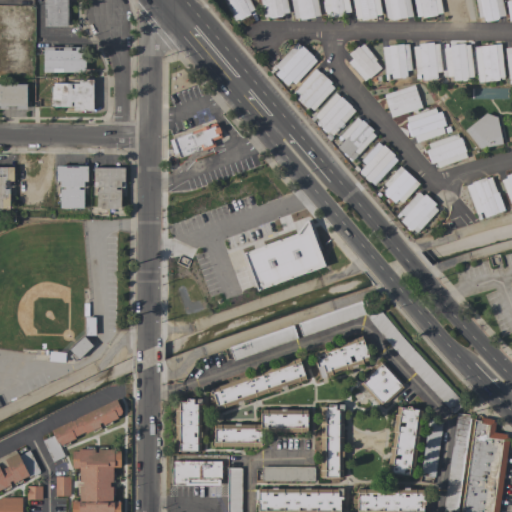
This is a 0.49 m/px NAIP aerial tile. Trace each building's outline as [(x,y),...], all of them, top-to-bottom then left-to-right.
[(66,0),(66,26),(43,26),(43,17),(45,17),(45,9),(43,9),(43,0),(66,0)] [(248,0),(253,9),(248,12),(249,14),(238,20),(238,19),(233,21),(222,0),(248,0)] [(285,0),(288,12),(282,14),(282,15),(281,15),(281,16),(269,18),(269,17),(268,17),(268,16),(263,17),(259,0),(285,0)] [(289,0),(316,0),(319,15),(313,16),(313,17),(312,17),(312,18),(302,20),(302,19),(299,20),(299,18),(293,19),(289,0)] [(322,0),(347,0),(349,12),(343,13),(343,15),(331,17),(331,16),(326,17),(322,0)] [(351,0),(377,0),(380,14),(374,15),(375,17),(374,17),(374,19),(362,21),(361,20),(360,20),(360,18),(355,19),(351,0)] [(381,0),(408,0),(412,16),(391,20),(385,18),(381,0)] [(439,0),(442,13),(436,13),(436,14),(421,17),(421,16),(415,17),(412,0),(439,0)] [(470,0),(473,14),(467,15),(467,16),(467,18),(456,19),(456,18),(455,19),(455,17),(450,18),(446,0),(470,0)] [(501,0),(504,15),(497,16),(498,18),(496,18),(497,20),(485,22),(484,20),(483,21),(482,16),(477,17),(474,0),(501,0)] [(503,1),(508,22),(511,21),(511,0),(509,0),(503,1)] [(294,84),(290,81),(286,86),(274,74),(278,70),(276,68),(273,70),(271,68),(274,64),(274,65),(295,42),(300,46),(301,46),(312,57),(315,60),(294,84)] [(435,72),(436,79),(434,79),(434,80),(430,81),(430,79),(422,80),(421,74),(419,74),(419,78),(415,79),(412,47),(417,46),(417,44),(432,42),(432,44),(438,44),(441,71),(435,72)] [(347,62),(351,58),(347,54),(357,46),(358,47),(362,43),(376,59),(374,61),(380,68),(368,78),(368,77),(363,81),(347,62)] [(411,70),(405,71),(406,76),(404,77),(404,78),(400,78),(400,77),(391,78),(391,73),(388,74),(388,80),(385,80),(381,47),(387,46),(387,45),(402,43),(402,44),(408,44),(411,70)] [(473,77),(467,77),(467,79),(465,79),(465,80),(461,81),(461,80),(453,81),(452,76),(446,77),(443,48),(448,47),(448,45),(463,43),(463,45),(469,44),(473,77)] [(503,77),(503,79),(481,81),(481,82),(477,83),(473,46),(499,43),(503,77)] [(42,47),(53,47),(53,50),(62,50),(62,47),(70,47),(70,50),(74,50),(74,47),(84,47),(84,72),(42,72),(42,47)] [(312,110),(308,107),(307,109),(305,107),(304,108),(301,105),(302,104),(295,98),(298,96),(296,94),(294,95),(291,93),(314,68),(319,73),(319,72),(330,82),(329,84),(333,87),(312,110)] [(92,110),(72,110),(72,102),(70,102),(70,107),(53,107),(53,103),(50,103),(51,87),(53,87),(53,83),(70,83),(70,88),(72,88),(72,79),(92,79),(92,110)] [(0,84),(26,84),(25,109),(15,109),(15,106),(7,106),(7,109),(0,109),(0,84)] [(390,117),(388,110),(387,110),(384,101),(385,100),(383,94),(413,84),(421,107),(390,117)] [(342,123),(343,125),(340,128),(339,127),(331,135),(328,132),(327,133),(315,122),(318,120),(315,117),(312,121),(309,118),(313,114),(314,115),(334,93),(339,97),(339,96),(350,106),(350,107),(354,111),(342,123)] [(415,143),(413,136),(410,137),(410,136),(409,136),(405,124),(406,124),(406,123),(407,122),(405,117),(434,107),(435,113),(440,111),(444,125),(441,127),(443,133),(415,143)] [(501,144),(479,148),(464,130),(485,113),(496,117),(501,144)] [(351,161),(336,147),(344,139),(342,138),(339,141),(336,138),(355,117),(360,121),(361,120),(372,130),(370,132),(374,135),(351,161)] [(215,122),(217,127),(220,132),(219,133),(220,137),(212,140),(214,146),(201,150),(201,149),(175,159),(168,140),(215,122)] [(437,168),(435,162),(431,164),(425,150),(429,148),(427,143),(456,133),(458,138),(460,137),(460,139),(461,138),(463,143),(462,143),(465,151),(464,151),(466,157),(437,168)] [(373,185),(368,180),(367,182),(363,178),(364,177),(358,172),(364,164),(360,160),(376,142),(381,146),(382,145),(393,155),(392,156),(396,160),(373,185)] [(86,166),(86,187),(77,187),(77,189),(82,189),(82,208),(59,208),(59,189),(64,189),(64,187),(56,187),(56,166),(86,166)] [(418,184),(401,203),(397,199),(394,203),(383,193),(384,191),(383,190),(385,189),(383,187),(384,186),(382,184),(399,166),(418,184)] [(0,167),(13,167),(12,186),(4,186),(4,189),(8,189),(8,207),(5,207),(5,208),(0,208),(0,167)] [(123,168),(123,187),(115,187),(115,190),(120,190),(120,209),(99,209),(99,207),(96,207),(96,189),(101,189),(101,187),(93,187),(93,167),(123,168)] [(500,180),(505,178),(504,176),(511,172),(511,202),(509,203),(500,180)] [(464,186),(471,184),(470,182),(484,177),(485,179),(490,177),(496,192),(503,210),(484,217),(481,211),(478,212),(480,218),(477,219),(464,186)] [(416,233),(412,229),(410,231),(408,229),(408,230),(405,228),(406,227),(399,221),(403,217),(401,214),(397,218),(395,216),(417,192),(422,196),(424,194),(435,204),(433,206),(436,210),(416,233)] [(253,288),(321,267),(309,228),(241,250),(253,288)] [(302,337),(297,323),(360,301),(364,313),(373,305),(463,404),(452,413),(364,315),(302,337)] [(94,335),(84,335),(84,317),(94,317),(95,324),(94,335)] [(233,360),(229,347),(292,325),(296,338),(233,360)] [(82,336),(91,346),(78,359),(77,358),(73,361),(68,356),(72,352),(69,349),(82,336)] [(361,336),(369,360),(361,362),(362,364),(345,369),(345,368),(331,373),(331,375),(320,378),(314,362),(317,361),(314,352),(361,336)] [(65,353),(64,362),(48,361),(49,351),(65,353)] [(297,358),(305,379),(285,386),(286,387),(280,389),(280,388),(242,401),(242,402),(237,404),(236,403),(217,410),(212,395),(210,395),(209,391),(211,390),(210,388),(297,358)] [(383,406),(381,404),(379,405),(359,384),(361,382),(360,380),(379,362),(381,364),(382,362),(402,383),(400,385),(402,387),(383,406)] [(42,440),(53,435),(50,430),(69,420),(70,421),(75,419),(75,418),(115,399),(121,411),(119,415),(116,416),(117,418),(110,421),(111,423),(103,427),(101,422),(98,423),(99,426),(100,428),(92,432),(91,430),(85,433),(84,432),(74,436),(74,438),(68,441),(69,443),(61,446),(59,442),(57,443),(63,456),(52,461),(42,440)] [(200,452),(174,452),(175,401),(186,401),(186,399),(201,399),(200,405),(199,432),(200,432),(200,437),(200,452)] [(320,407),(327,407),(328,404),(342,404),(342,410),(341,451),(342,451),(342,457),(341,457),(341,477),(326,477),(326,478),(321,478),(321,476),(319,476),(320,407)] [(411,475),(387,471),(388,465),(386,465),(389,446),(390,447),(393,431),(391,431),(394,414),(395,414),(396,406),(406,408),(406,406),(410,406),(410,408),(422,410),(411,475)] [(213,446),(213,424),(234,424),(234,423),(239,423),(239,424),(260,424),(260,409),(280,409),(280,408),(286,408),(286,409),(306,410),(306,433),(260,432),(260,447),(213,446)] [(456,511),(442,511),(456,413),(470,415),(456,511)] [(479,420),(479,417),(492,419),(492,422),(494,422),(492,432),(506,434),(506,436),(508,436),(497,511),(460,511),(473,419),(479,420)] [(434,477),(419,475),(428,419),(442,421),(434,477)] [(112,467),(112,474),(114,474),(114,482),(109,482),(109,486),(114,486),(114,495),(112,495),(111,501),(119,501),(119,511),(71,511),(71,501),(78,501),(78,494),(77,494),(77,487),(78,487),(78,486),(81,486),(82,481),(78,481),(78,480),(77,480),(77,474),(78,474),(78,469),(73,469),(73,467),(71,467),(71,451),(88,451),(88,447),(93,448),(93,449),(94,449),(94,452),(97,452),(97,449),(98,449),(98,447),(106,447),(106,449),(120,449),(119,467),(112,467)] [(0,457),(14,450),(15,453),(16,452),(18,455),(28,450),(39,471),(37,473),(38,474),(33,476),(32,475),(27,477),(26,476),(20,479),(21,481),(14,485),(12,480),(8,482),(10,484),(9,484),(10,487),(3,490),(2,488),(0,489),(0,457)] [(171,461),(221,461),(220,480),(219,480),(219,485),(184,485),(184,484),(171,484),(171,461)] [(313,466),(313,481),(261,481),(261,466),(313,466)] [(226,511),(226,468),(240,468),(240,511),(226,511)] [(54,495),(54,476),(70,476),(69,496),(54,495)] [(26,499),(26,485),(41,485),(41,499),(26,499)] [(356,511),(356,489),(370,489),(370,487),(376,487),(376,489),(402,489),(402,488),(408,488),(408,489),(422,490),(422,500),(424,500),(424,505),(422,505),(422,511),(356,511)] [(257,511),(257,504),(255,504),(255,490),(257,490),(257,489),(270,489),(270,488),(276,488),(276,489),(303,489),(303,488),(309,488),(309,489),(336,489),(336,488),(341,488),(341,499),(339,499),(339,511),(257,511)] [(21,497),(21,511),(0,511),(0,497),(1,497),(21,497)]
